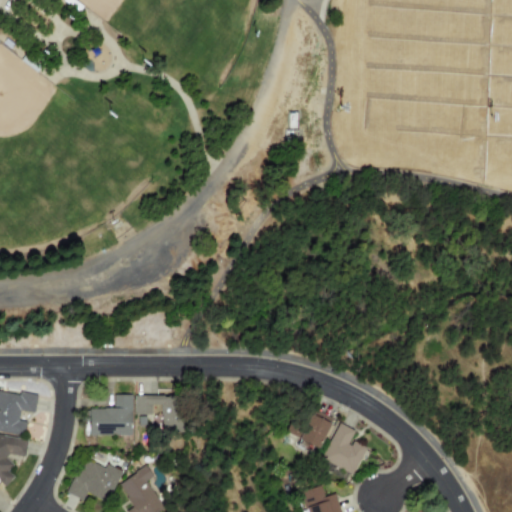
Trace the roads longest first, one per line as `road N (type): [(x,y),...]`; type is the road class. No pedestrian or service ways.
road 1 (tertiary): [(62,366),(226,366),(315,382),(408,440),(459,511)]
road 2 (residential): [(21,511),(52,460),(62,366)]
